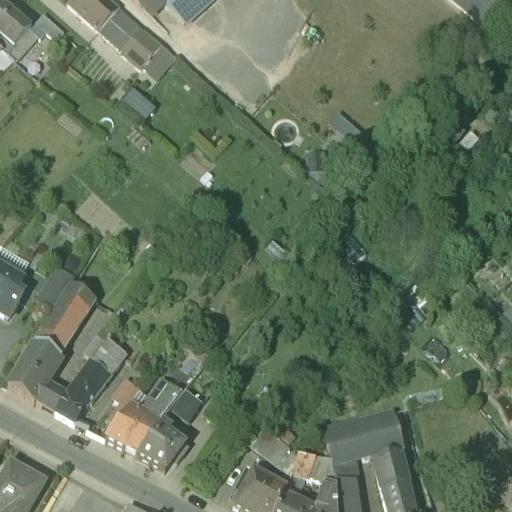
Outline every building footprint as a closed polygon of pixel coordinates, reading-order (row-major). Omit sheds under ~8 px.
[(102,0),(77,0),(66,12),(98,40),(111,25),(119,16),(119,15),(102,0)] [(130,0),(141,10),(151,0),(130,0)] [(156,0),(166,11),(177,1),(176,0),(156,0)] [(177,0),(177,1),(166,11),(186,33),(223,0),(177,0)] [(442,0),(483,36),(485,34),(486,34),(494,25),(503,14),(493,7),(498,0),(442,0)] [(29,35),(0,10),(0,42),(12,53),(12,54),(29,35)] [(142,37),(119,16),(111,25),(134,46),(142,37)] [(63,40),(42,21),(34,30),(55,49),(63,40)] [(485,34),(483,36),(496,46),(505,36),(494,25),(486,34),(485,34)] [(39,44),(29,35),(12,54),(12,53),(11,54),(23,63),(39,44)] [(161,54),(142,37),(134,46),(120,62),(139,78),(148,68),(161,54)] [(23,63),(11,54),(4,62),(12,70),(15,72),(23,63)] [(176,66),(161,54),(148,68),(162,81),(176,66)] [(4,62),(0,59),(0,75),(2,79),(12,70),(4,62)] [(115,106),(140,125),(150,113),(125,93),(115,106)] [(461,159),(476,143),(468,136),(454,152),(461,159)] [(350,239),(336,250),(353,271),(366,261),(350,239)] [(0,317),(8,322),(19,304),(12,300),(19,288),(0,276),(0,317)] [(70,289),(32,347),(60,363),(96,307),(70,289)] [(82,358),(92,366),(106,347),(114,354),(121,344),(104,330),(82,358)] [(35,406),(49,386),(64,366),(60,363),(32,347),(6,391),(33,407),(35,406)] [(92,366),(90,367),(110,383),(126,363),(114,354),(106,347),(92,366)] [(191,363),(180,378),(188,384),(199,369),(191,363)] [(68,394),(89,408),(110,383),(90,367),(88,367),(68,394)] [(111,403),(126,415),(127,414),(143,397),(126,384),(111,403)] [(35,406),(54,417),(55,416),(57,411),(66,397),(49,386),(35,406)] [(160,388),(139,416),(149,421),(149,424),(161,431),(164,427),(171,419),(183,404),(160,388)] [(89,408),(68,394),(66,397),(57,411),(55,416),(54,417),(73,428),(89,408)] [(183,404),(171,419),(187,431),(201,413),(186,401),(183,404)] [(135,461),(161,431),(149,424),(149,421),(139,416),(132,412),(111,435),(104,444),(135,461)] [(329,469),(330,474),(358,468),(393,461),(416,456),(422,455),(414,419),(394,424),(322,441),(329,469)] [(186,451),(169,438),(172,433),(164,427),(161,431),(135,461),(166,477),(186,451)] [(296,464),(259,428),(245,447),(289,481),(290,480),(296,464)] [(416,456),(393,461),(391,493),(420,484),(416,456)] [(330,474),(329,469),(296,464),(290,480),(305,487),(306,486),(322,490),(334,494),(334,491),(330,474)] [(9,465),(0,481),(0,511),(28,511),(44,486),(9,465)] [(330,474),(334,491),(347,488),(355,487),(362,485),(358,468),(330,474)] [(284,495),(245,473),(232,496),(239,500),(232,511),(277,511),(281,505),(284,495)] [(290,480),(289,481),(284,495),(281,505),(296,511),(305,487),(290,480)] [(423,511),(420,484),(391,493),(393,511),(423,511)] [(511,511),(511,484),(496,495),(497,496),(497,495),(503,504),(502,504),(503,506),(504,505),(508,511),(511,511)] [(305,487),(296,511),(298,511),(314,511),(322,490),(306,486),(305,487)] [(355,487),(347,488),(348,496),(355,494),(355,487)] [(350,511),(348,496),(347,488),(334,491),(334,494),(334,511),(350,511)] [(334,511),(334,494),(322,490),(314,511),(334,511)]
